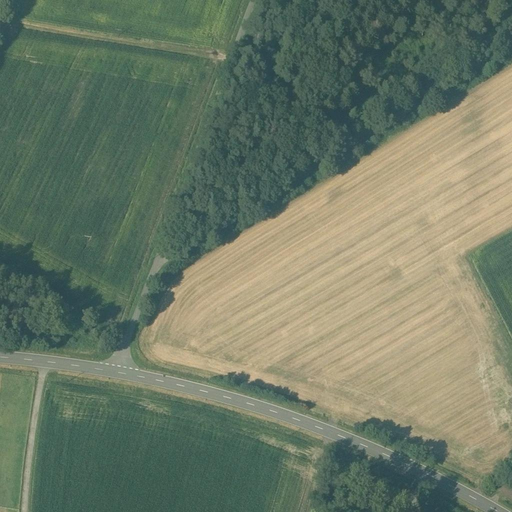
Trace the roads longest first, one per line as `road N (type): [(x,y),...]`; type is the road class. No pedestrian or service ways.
road 1 (track): [(511,45),(156,261)]
road 2 (tertiary): [(118,372),(315,427),(497,511)]
road 3 (unclassified): [(252,0),(118,372)]
